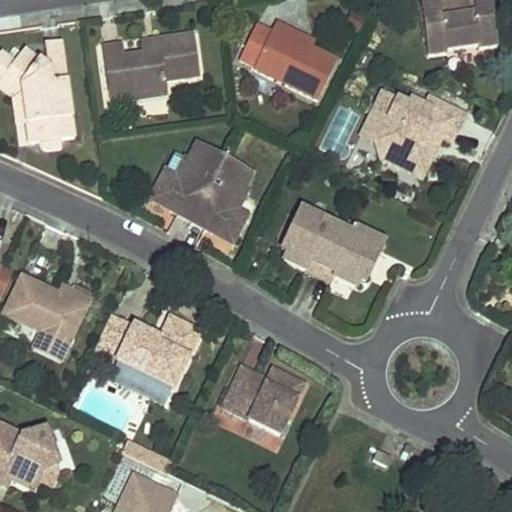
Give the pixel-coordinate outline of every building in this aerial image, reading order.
[(455,0),(436,0),(438,6),(421,8),(429,58),(446,55),(446,51),(462,48),(455,0)] [(473,0),(455,0),(462,48),(479,46),(480,50),(498,47),(490,0),(475,0),(474,0),(473,0)] [(291,32),(275,25),(271,34),(255,26),(238,62),(253,68),(252,70),(316,100),(335,60),(310,48),(288,38),(291,32)] [(288,38),(310,48),(313,42),(291,32),(288,38)] [(196,77),(191,36),(155,40),(157,52),(138,55),(121,57),(119,45),(100,48),(107,103),(164,95),(162,81),(196,77)] [(59,39),(41,43),(43,54),(60,50),(59,39)] [(155,40),(137,43),(138,55),(157,52),(155,40)] [(39,150),(74,145),(60,50),(43,54),(44,65),(21,50),(12,62),(0,54),(0,73),(6,77),(22,87),(27,124),(30,142),(37,141),(39,150)] [(22,87),(6,77),(0,84),(0,90),(11,100),(15,124),(27,124),(22,87)] [(468,117),(431,99),(426,109),(412,102),(410,106),(385,94),(368,129),(382,135),(377,144),(384,162),(399,170),(409,166),(428,175),(438,155),(433,153),(430,143),(433,142),(436,136),(454,145),(468,117)] [(226,159),(197,144),(189,160),(186,158),(175,178),(165,173),(152,199),(172,210),(170,212),(193,224),(226,159)] [(256,174),(226,159),(193,224),(215,235),(216,233),(236,243),(250,217),(240,212),(250,192),(247,190),(256,174)] [(425,182),(428,175),(409,166),(399,170),(425,182)] [(299,208),(283,243),(289,245),(286,262),(310,273),(310,272),(336,284),(338,280),(359,290),(367,275),(369,276),(381,253),(384,254),(388,243),(360,230),(358,236),(305,211),(299,208)] [(381,253),(369,276),(372,278),(384,254),(381,253)] [(60,294),(22,277),(4,316),(40,333),(70,347),(88,307),(60,294)] [(91,300),(63,287),(60,294),(88,307),(91,300)] [(203,335),(172,320),(161,342),(159,347),(148,342),(151,337),(136,329),(118,364),(175,392),(203,335)] [(70,347),(40,333),(36,341),(66,355),(70,347)] [(161,342),(151,337),(148,342),(159,347),(161,342)] [(258,378),(243,372),(225,412),(282,439),(305,388),(274,374),(269,384),(267,388),(256,383),(258,378)] [(269,384),(258,378),(256,383),(267,388),(269,384)] [(82,409),(114,420),(121,399),(89,388),(82,409)] [(28,443),(0,428),(0,486),(3,489),(7,481),(15,485),(37,497),(42,488),(49,475),(62,471),(50,435),(28,443)] [(379,451),(373,462),(388,469),(393,458),(379,451)] [(49,475),(42,488),(55,495),(64,478),(62,471),(49,475)] [(167,492),(139,479),(125,506),(138,511),(175,511),(179,507),(164,500),(167,492)] [(7,481),(3,489),(11,492),(15,485),(7,481)] [(182,501),(167,492),(164,500),(179,507),(182,501)]
